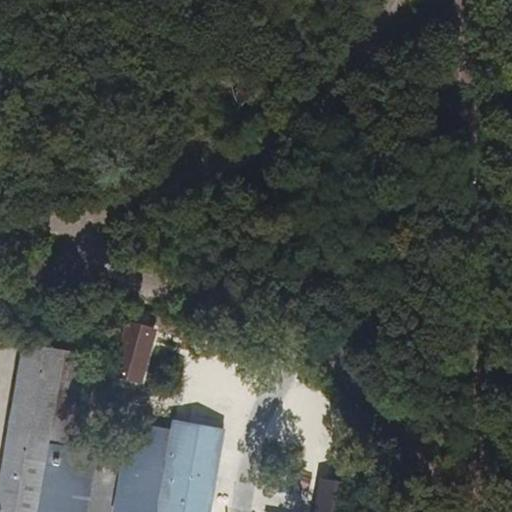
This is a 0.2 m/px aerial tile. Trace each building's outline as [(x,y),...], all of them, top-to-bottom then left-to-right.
[(83,112),(109,117),(123,41),(72,32),(67,58),(93,63),(83,112)] [(13,83),(41,89),(45,68),(18,62),(13,83)] [(19,172),(38,175),(41,157),(22,154),(19,172)] [(13,191),(35,195),(37,180),(15,176),(13,191)] [(112,374),(140,383),(155,332),(128,324),(112,374)] [(0,474),(0,511),(86,511),(97,454),(66,449),(81,358),(66,351),(22,343),(0,474)] [(115,510),(126,511),(209,511),(224,425),(172,416),(170,428),(129,422),(115,510)] [(279,450),(293,456),(303,433),(289,427),(279,450)] [(296,467),(310,471),(315,454),(301,450),(296,467)] [(315,511),(350,511),(356,484),(322,478),(315,511)]
